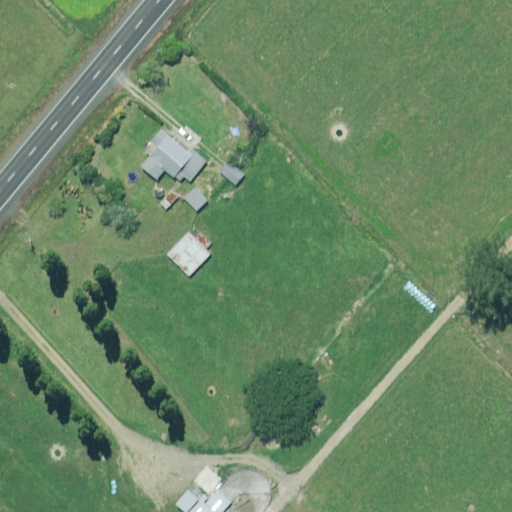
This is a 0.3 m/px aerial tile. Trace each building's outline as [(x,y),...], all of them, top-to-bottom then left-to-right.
[(189,154),(159,130),(143,150),(150,156),(142,166),(158,179),(165,170),(181,183),(186,178),(190,182),(206,162),(192,151),(189,154)] [(244,174),(227,162),(219,173),(236,185),(244,174)] [(208,200),(195,187),(184,198),(196,211),(208,200)] [(178,199),(172,192),(160,204),(166,210),(178,199)] [(207,251),(212,245),(199,232),(193,237),(189,234),(167,256),(189,277),(211,255),(207,251)] [(177,505),(184,510),(181,511),(223,511),(232,503),(214,487),(201,502),(189,491),(177,505)]
